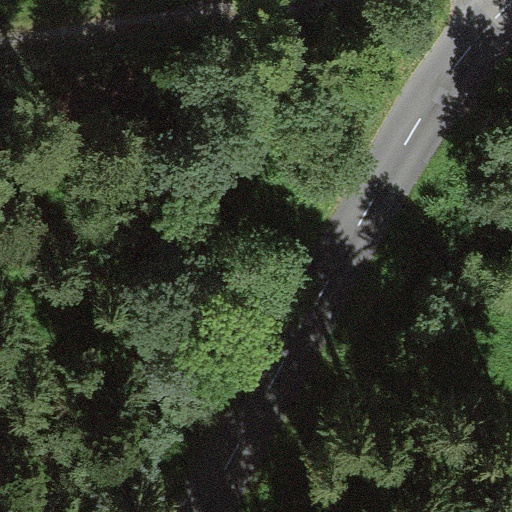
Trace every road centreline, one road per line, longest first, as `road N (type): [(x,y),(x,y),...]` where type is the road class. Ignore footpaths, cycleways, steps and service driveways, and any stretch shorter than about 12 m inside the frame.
road 1 (tertiary): [(511,30),(416,137),(204,511)]
road 2 (track): [(0,45),(308,0)]
